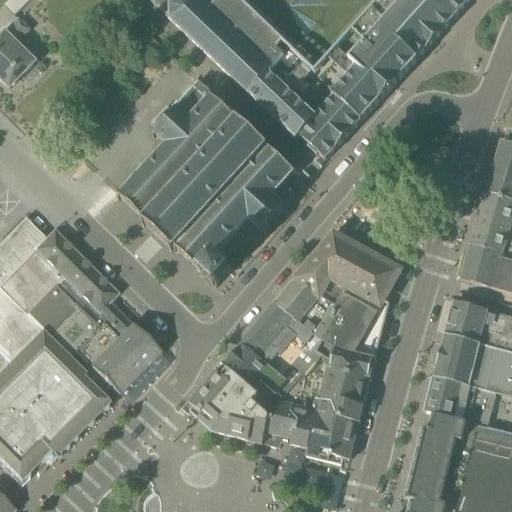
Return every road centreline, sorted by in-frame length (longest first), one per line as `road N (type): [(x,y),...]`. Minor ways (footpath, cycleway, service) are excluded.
road 1 (secondary): [(365,511),(416,317),(482,116)]
road 2 (residential): [(0,145),(207,346)]
road 3 (residential): [(339,192),(174,48)]
road 4 (residential): [(67,511),(207,346)]
road 5 (residential): [(207,346),(339,192)]
road 6 (residential): [(339,192),(418,105),(442,103),(482,116)]
